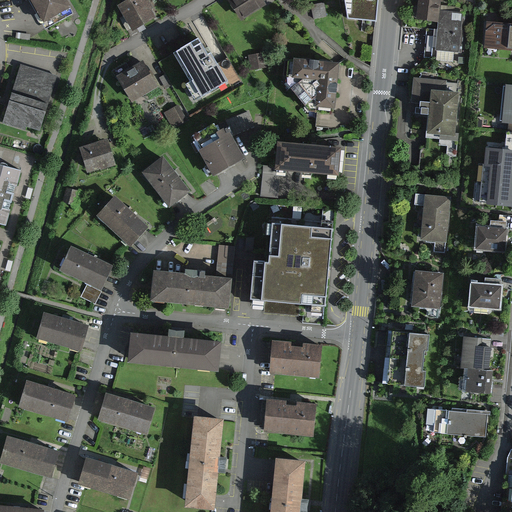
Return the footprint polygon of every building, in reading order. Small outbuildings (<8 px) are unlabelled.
[(72,0),(34,0),(48,25),(78,9),(72,0)] [(147,0),(131,0),(121,6),(132,27),(154,16),(149,7),(151,6),(147,0)] [(231,0),(242,16),(262,3),(259,0),(231,0)] [(345,0),(349,16),(376,20),(377,0),(345,0)] [(419,0),(418,18),(439,20),(440,11),(441,0),(434,0),(419,0)] [(325,6),(313,8),(315,20),(327,18),(325,6)] [(463,13),(440,11),(439,20),(438,30),(427,29),(425,56),(451,59),(452,50),(459,51),(463,13)] [(511,26),(485,25),(484,48),(501,49),(511,51),(511,26)] [(186,83),(196,99),(227,81),(211,53),(207,55),(198,39),(176,52),(192,79),(186,83)] [(251,69),(270,67),(268,52),(249,54),(251,69)] [(293,60),(291,78),(313,106),(333,107),(337,64),(318,62),(293,60)] [(39,133),(59,75),(21,62),(1,120),(39,133)] [(133,99),(156,86),(142,63),(120,76),(133,99)] [(415,79),(413,95),(431,97),(427,133),(452,135),(458,84),(415,79)] [(511,87),(502,86),(499,120),(511,121),(511,87)] [(180,107),(167,112),(173,128),(186,123),(180,107)] [(195,134),(214,171),(241,157),(226,128),(217,133),(213,125),(195,134)] [(280,140),(278,169),(337,173),(339,145),(280,140)] [(113,162),(106,141),(81,149),(88,170),(113,162)] [(511,209),(511,152),(485,150),(484,166),(479,166),(475,204),(487,205),(487,207),(511,209)] [(145,172),(169,204),(187,190),(162,159),(145,172)] [(18,171),(0,166),(0,220),(4,222),(18,171)] [(78,190),(66,187),(63,201),(74,204),(78,190)] [(418,191),(416,202),(424,204),(426,193),(418,191)] [(429,196),(427,217),(450,219),(452,198),(429,196)] [(130,243),(145,227),(114,199),(99,215),(130,243)] [(448,240),(450,219),(427,217),(425,238),(448,240)] [(252,298),(325,305),(332,228),(272,222),(269,263),(256,262),(252,298)] [(479,227),(477,249),(505,252),(507,230),(479,227)] [(109,266),(73,249),(63,268),(100,286),(109,266)] [(152,299),(227,306),(230,279),(154,272),(152,299)] [(441,275),(416,272),(413,304),(438,307),(441,275)] [(474,284),(472,306),(500,309),(502,287),(474,284)] [(85,326),(44,314),(38,336),(79,348),(85,326)] [(407,358),(409,334),(389,332),(387,356),(407,358)] [(133,334),(130,359),(216,368),(218,343),(133,334)] [(407,358),(423,360),(424,350),(427,350),(428,336),(409,334),(407,358)] [(465,368),(487,369),(489,348),(480,347),(481,339),(465,338),(463,367),(465,368)] [(274,342),(272,370),(317,374),(319,346),(274,342)] [(385,383),(404,385),(407,358),(387,356),(385,383)] [(407,358),(404,385),(424,386),(425,371),(422,370),(423,360),(407,358)] [(487,369),(465,368),(464,390),(489,392),(491,370),(487,369)] [(73,396),(27,382),(20,405),(66,419),(73,396)] [(100,418),(146,432),(153,408),(107,395),(100,418)] [(264,426),(313,431),(316,400),(267,396),(264,426)] [(435,431),(460,433),(461,412),(436,410),(435,431)] [(460,433),(485,435),(486,414),(461,412),(460,433)] [(221,420),(196,417),(187,504),(212,507),(221,420)] [(56,452),(9,438),(2,461),(50,475),(56,452)] [(128,497),(135,473),(87,459),(80,482),(128,497)] [(298,511),(303,462),(278,460),(272,511),(298,511)]
